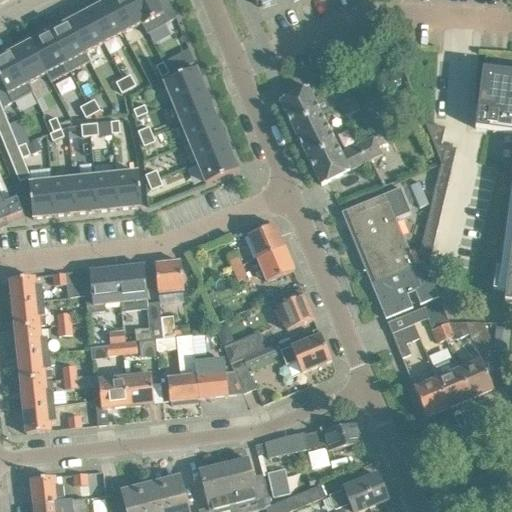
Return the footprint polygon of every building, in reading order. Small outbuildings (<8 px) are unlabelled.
[(142,25),(129,0),(112,0),(106,3),(123,35),(141,25),(142,25)] [(168,25),(154,0),(129,0),(142,25),(141,25),(147,36),(168,25)] [(123,35),(106,3),(87,13),(104,45),(123,35)] [(104,45),(87,13),(68,23),(85,55),(86,55),(104,45)] [(85,55),(68,23),(49,34),(70,74),(90,63),(86,55),(85,55)] [(70,74),(49,34),(30,44),(47,75),(46,76),(50,84),(70,74)] [(47,75),(30,44),(11,54),(28,85),(46,76),(47,75)] [(28,85),(11,54),(0,59),(0,81),(12,104),(33,93),(28,85)] [(176,71),(170,60),(163,64),(168,74),(176,71)] [(168,74),(163,64),(156,67),(161,78),(168,74)] [(319,87),(339,77),(334,67),(315,76),(319,87)] [(205,91),(197,70),(164,84),(172,105),(205,91)] [(511,74),(483,71),(475,130),(511,135),(511,183),(498,293),(506,294),(505,303),(511,304),(511,74)] [(135,87),(130,76),(123,80),(128,91),(135,87)] [(128,91),(123,80),(115,84),(121,94),(128,91)] [(0,81),(0,104),(2,110),(12,104),(0,81)] [(321,115),(341,105),(354,98),(347,85),(334,91),(335,94),(316,103),(308,88),(280,102),(293,129),(321,115)] [(214,111),(205,91),(172,105),(180,125),(214,111)] [(360,110),(354,98),(341,105),(347,117),(360,110)] [(100,112),(94,102),(87,105),(93,116),(100,112)] [(93,116),(87,105),(80,109),(86,120),(93,116)] [(133,112),(136,119),(147,115),(144,107),(133,112)] [(222,131),(214,111),(180,125),(189,144),(222,131)] [(336,144),(322,116),(321,115),(293,129),(308,158),(336,144)] [(61,131),(56,120),(49,123),(53,134),(61,131)] [(0,134),(10,130),(8,123),(0,126),(0,134)] [(119,123),(111,124),(112,136),(120,135),(119,123)] [(445,129),(424,124),(432,145),(441,147),(445,129)] [(98,137),(97,125),(89,126),(90,138),(98,137)] [(90,138),(89,126),(81,127),(82,139),(90,138)] [(152,136),(149,129),(138,133),(141,141),(152,136)] [(0,136),(2,142),(13,137),(10,130),(0,134),(0,136)] [(64,139),(61,131),(53,134),(50,136),(53,143),(64,139)] [(230,151),(222,131),(189,144),(197,164),(230,151)] [(155,144),(152,136),(141,141),(144,148),(155,144)] [(5,148),(16,144),(13,137),(2,142),(5,148)] [(341,155),(336,144),(308,158),(322,187),(350,173),(350,172),(381,156),(373,139),(341,155)] [(37,141),(26,145),(30,157),(41,152),(37,141)] [(19,151),(18,149),(16,144),(5,148),(8,155),(19,151)] [(30,157),(26,145),(18,149),(19,151),(22,158),(23,160),(30,157)] [(441,147),(432,145),(441,166),(452,168),(456,150),(441,147)] [(22,158),(19,151),(8,155),(11,162),(22,158)] [(239,172),(230,151),(197,164),(205,185),(239,172)] [(25,165),(23,160),(22,158),(11,162),(14,169),(25,165)] [(27,171),(25,165),(14,169),(16,176),(27,171)] [(30,179),(27,171),(16,176),(19,183),(30,179)] [(159,180),(156,172),(145,177),(148,184),(159,180)] [(142,209),(138,173),(116,176),(120,211),(142,209)] [(120,211),(116,176),(94,178),(98,214),(120,211)] [(17,202),(11,204),(0,178),(0,225),(23,216),(17,202)] [(98,214),(94,178),(73,180),(77,216),(98,214)] [(77,216),(73,180),(51,183),(55,218),(77,216)] [(151,192),(162,187),(159,180),(148,184),(151,192)] [(55,218),(51,183),(29,185),(33,221),(55,218)] [(375,283),(371,285),(386,321),(413,309),(407,296),(414,293),(420,306),(439,299),(424,263),(415,266),(396,220),(410,214),(400,189),(345,212),(375,283)] [(275,226),(271,227),(248,237),(257,260),(284,249),(275,226)] [(294,273),(284,249),(257,260),(267,284),(294,273)] [(420,253),(420,254),(423,260),(430,262),(432,256),(420,253)] [(242,266),(237,254),(227,258),(232,270),(242,266)] [(184,292),(181,263),(155,266),(158,295),(184,292)] [(248,280),(242,266),(232,270),(237,284),(248,280)] [(148,305),(144,267),(116,270),(119,304),(121,314),(137,313),(147,312),(149,331),(135,332),(136,343),(155,341),(163,340),(161,319),(160,306),(158,304),(148,305)] [(119,304),(116,270),(78,274),(80,298),(86,298),(87,314),(105,313),(104,306),(119,304)] [(80,298),(78,274),(53,277),(54,289),(67,287),(68,300),(80,298)] [(44,304),(41,278),(10,281),(13,307),(44,304)] [(304,298),(300,290),(275,301),(288,333),(314,322),(305,298),(304,298)] [(441,302),(425,309),(433,331),(441,328),(450,325),(441,302)] [(46,328),(44,304),(13,307),(16,333),(40,330),(40,329),(46,328)] [(414,326),(410,315),(387,324),(392,336),(414,326)] [(56,317),(57,328),(71,326),(70,316),(56,317)] [(173,318),(161,319),(163,340),(178,338),(189,337),(188,327),(174,328),(173,318)] [(483,325),(466,325),(450,325),(441,328),(447,341),(455,338),(456,342),(471,336),(478,353),(492,347),(483,325)] [(73,338),(71,326),(57,328),(58,339),(73,338)] [(420,340),(414,326),(392,336),(402,361),(412,357),(407,346),(420,340)] [(447,341),(441,328),(433,331),(439,344),(447,341)] [(508,354),(511,330),(496,329),(494,353),(508,354)] [(41,342),(40,330),(16,333),(18,359),(49,355),(47,341),(41,342)] [(106,347),(107,348),(120,346),(125,345),(124,333),(109,334),(110,346),(106,347)] [(263,350),(257,335),(223,349),(230,364),(263,350)] [(192,336),(189,337),(178,338),(179,351),(181,378),(167,380),(170,404),(172,404),(172,408),(185,406),(185,402),(199,401),(196,377),(192,336)] [(321,337),(320,337),(281,353),(287,367),(284,368),(290,381),(302,375),(331,363),(321,337)] [(179,351),(178,338),(163,340),(155,341),(155,342),(156,353),(179,351)] [(155,342),(125,345),(120,346),(122,358),(144,355),(146,356),(146,362),(157,361),(156,353),(155,342)] [(122,358),(120,346),(107,348),(90,350),(92,368),(108,366),(108,359),(122,358)] [(256,391),(249,372),(247,369),(279,356),(275,347),(264,352),(263,350),(230,364),(231,367),(243,396),(256,391)] [(51,372),(49,357),(49,355),(18,359),(21,384),(45,382),(45,381),(52,380),(51,372)] [(471,400),(459,371),(454,360),(432,369),(437,380),(449,409),(471,400)] [(481,362),(459,371),(471,400),(493,391),(491,385),(493,384),(490,377),(488,377),(481,362)] [(243,396),(231,367),(224,367),(224,365),(208,367),(209,375),(196,377),(199,401),(243,396)] [(62,370),(63,381),(77,380),(76,369),(62,370)] [(155,405),(152,386),(151,376),(124,379),(128,409),(155,405)] [(87,379),(77,380),(63,381),(64,392),(77,390),(77,391),(88,390),(87,379)] [(128,409),(124,379),(97,382),(100,403),(101,406),(95,406),(98,428),(109,427),(107,411),(128,409)] [(449,409),(437,380),(414,390),(426,419),(449,409)] [(47,394),(45,382),(21,384),(24,410),(54,407),(53,394),(47,394)] [(57,432),(54,407),(24,410),(26,436),(57,432)] [(68,432),(82,430),(81,419),(67,420),(68,432)] [(326,453),(365,444),(357,425),(304,436),(304,435),(285,437),(277,441),(270,443),(255,447),(258,457),(326,451),(326,453)] [(248,460),(224,467),(234,507),(259,501),(261,510),(272,507),(264,477),(253,480),(248,460)] [(213,511),(234,507),(224,467),(199,473),(208,511),(213,511)] [(83,501),(89,501),(105,499),(103,474),(74,477),(75,488),(88,487),(89,494),(83,495),(83,501)] [(362,511),(388,502),(378,476),(344,490),(345,492),(332,497),(337,511),(350,506),(352,511),(362,511)] [(65,504),(62,478),(31,482),(34,508),(65,504)] [(162,488),(152,491),(157,511),(188,511),(180,478),(161,483),(162,488)] [(321,487),(309,492),(305,493),(265,510),(265,511),(293,511),(326,499),(321,487)] [(157,511),(152,491),(142,493),(141,488),(122,493),(126,511),(157,511)] [(65,504),(34,508),(34,511),(88,511),(87,502),(65,504)]
